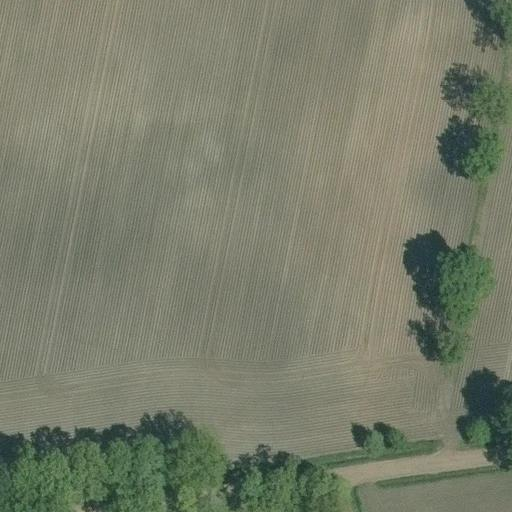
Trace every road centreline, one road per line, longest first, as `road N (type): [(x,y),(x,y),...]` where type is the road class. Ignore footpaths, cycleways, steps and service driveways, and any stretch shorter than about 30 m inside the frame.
road 1 (track): [(328,477),(60,511)]
road 2 (track): [(511,453),(328,477)]
